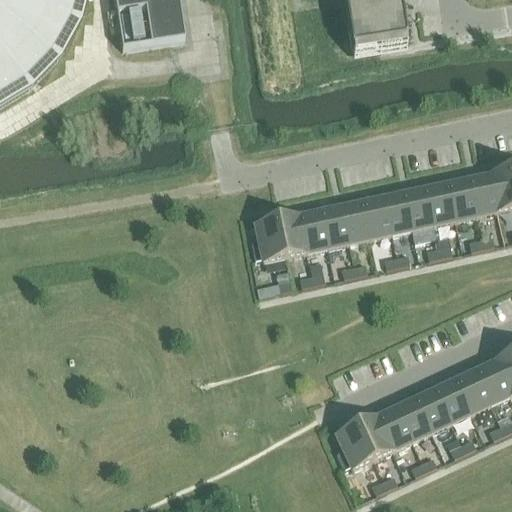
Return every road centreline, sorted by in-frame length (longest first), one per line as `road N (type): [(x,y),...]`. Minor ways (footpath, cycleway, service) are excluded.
road 1 (residential): [(511,124),(220,185)]
road 2 (track): [(199,0),(208,60),(98,72),(0,129)]
road 3 (residential): [(511,334),(317,422)]
